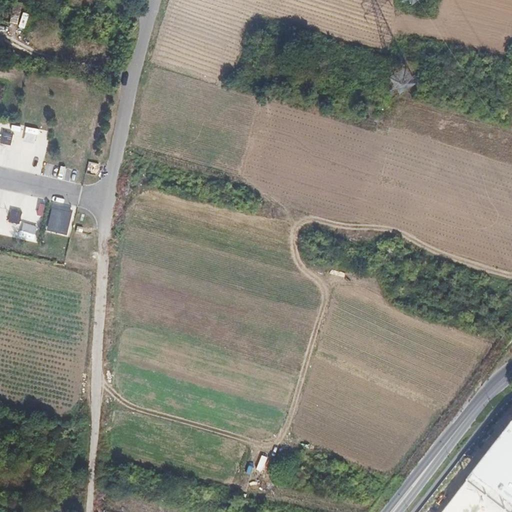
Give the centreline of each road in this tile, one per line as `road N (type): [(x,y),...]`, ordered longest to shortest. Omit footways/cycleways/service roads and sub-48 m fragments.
road 1 (residential): [(156,0),(107,202),(91,511)]
road 2 (secondary): [(511,371),(392,511)]
